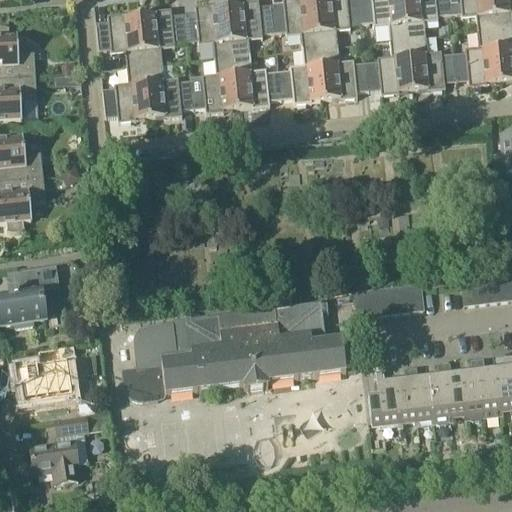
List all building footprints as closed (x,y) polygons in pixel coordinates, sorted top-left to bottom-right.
[(350,30),(362,29),(359,1),(347,2),(346,0),(328,0),(329,1),(315,2),(320,53),(338,51),(336,35),(350,34),(350,30)] [(390,46),(408,44),(403,0),(370,0),(359,1),(362,29),(374,28),(374,31),(388,30),(390,46)] [(437,21),(449,20),(447,0),(403,0),(408,44),(425,42),(424,26),(438,25),(437,21)] [(476,21),(477,37),(495,35),(491,0),(447,0),(449,20),(461,19),(462,22),(476,21)] [(511,0),(491,0),(495,35),(511,33),(511,21),(511,17),(511,0)] [(302,55),(320,53),(315,2),(308,3),(307,3),(301,3),(300,1),(282,3),(283,9),(271,10),(274,38),(286,37),(286,41),(300,39),(302,55)] [(262,40),(274,38),(271,10),(259,12),(259,6),(241,7),(241,10),(227,11),(232,62),(250,60),(248,44),(262,43),(262,40)] [(232,62),(227,11),(213,13),(213,10),(195,12),(195,18),(183,19),(186,47),(198,46),(199,50),(213,48),(214,64),(232,62)] [(186,47),(183,19),(172,21),(171,15),(153,16),(153,19),(139,20),(145,71),(162,69),(161,53),(175,52),(174,49),(186,47)] [(145,71),(139,20),(125,22),(125,19),(107,21),(108,27),(96,28),(98,56),(111,55),(111,59),(125,57),(127,73),(145,71)] [(0,83),(35,82),(34,58),(18,59),(17,41),(9,41),(9,34),(9,33),(0,31),(0,83)] [(511,33),(495,35),(501,86),(511,84),(511,33)] [(501,86),(495,35),(477,37),(479,53),(465,54),(465,58),(453,59),(456,87),(468,85),(469,91),(487,90),(487,87),(501,86)] [(456,87),(453,59),(441,60),(441,57),(427,58),(425,42),(408,44),(413,95),(427,93),(427,96),(445,94),(444,88),(456,87)] [(399,96),(413,95),(408,44),(390,46),(391,62),(377,63),(378,67),(366,68),(369,96),(381,94),(381,100),(389,100),(399,98),(399,99),(399,96)] [(357,97),(369,96),(366,68),(354,69),(353,66),(340,67),(338,51),(320,53),(325,104),(339,102),(339,105),(357,103),(357,97)] [(311,105),(325,104),(320,53),(302,55),(304,71),(290,72),(290,76),(278,77),(281,105),(293,103),(294,110),(311,108),(311,105)] [(269,106),(281,105),(278,77),(266,78),(266,75),(252,76),(250,60),(232,62),(237,113),(252,111),(252,114),(270,112),(269,106)] [(237,113),(232,62),(214,64),(216,80),(196,82),(190,83),(190,86),(193,114),(205,112),(206,119),(224,117),(223,114),(237,113)] [(63,80),(76,80),(75,68),(61,69),(63,80)] [(145,71),(150,122),(164,120),(164,123),(182,121),(181,115),(193,114),(190,86),(178,87),(178,84),(164,85),(162,69),(145,71)] [(150,122),(145,71),(127,73),(128,89),(114,91),(115,94),(102,95),(105,123),(117,122),(118,128),(136,126),(136,123),(150,122)] [(77,93),(76,80),(63,80),(65,94),(77,93)] [(0,125),(22,125),(38,123),(37,105),(35,82),(0,83),(0,125)] [(511,137),(500,139),(502,158),(494,159),(496,177),(504,176),(504,178),(511,177),(511,137)] [(0,186),(43,182),(41,159),(25,160),(23,142),(0,144),(0,186)] [(58,174),(61,180),(78,178),(74,168),(58,174)] [(78,178),(61,180),(65,190),(81,184),(78,178)] [(43,182),(0,186),(0,228),(6,228),(6,235),(6,236),(16,237),(25,234),(24,233),(23,226),(32,225),(30,207),(45,206),(43,182)] [(54,273),(13,280),(16,297),(8,298),(8,299),(0,300),(0,322),(1,330),(14,328),(15,333),(32,330),(32,325),(44,323),(40,295),(57,292),(54,273)] [(509,306),(505,280),(494,281),(498,307),(509,306)] [(498,307),(494,281),(484,282),(488,308),(498,307)] [(488,308),(484,282),(472,283),(475,309),(488,308)] [(475,309),(472,283),(461,285),(464,310),(475,309)] [(424,315),(421,289),(409,291),(412,316),(424,315)] [(412,316),(409,291),(398,292),(402,318),(412,316)] [(402,318),(398,292),(388,293),(391,319),(402,318)] [(391,319),(388,293),(377,294),(380,320),(391,319)] [(380,320),(377,294),(366,296),(369,322),(380,320)] [(369,322),(366,296),(353,297),(356,323),(369,322)] [(327,347),(322,307),(173,326),(172,328),(144,331),(137,337),(134,343),(133,349),(136,373),(121,374),(122,386),(123,394),(127,401),(133,406),(138,407),(159,405),(162,404),(165,401),(243,391),(244,395),(268,392),(267,388),(346,378),(346,377),(355,376),(352,345),(327,347)] [(21,391),(24,409),(75,401),(71,380),(57,382),(55,370),(69,368),(66,353),(29,359),(31,373),(15,375),(17,392),(21,391)] [(500,414),(511,412),(511,375),(510,361),(504,361),(505,373),(495,374),(500,414)] [(485,422),(501,420),(500,414),(495,374),(484,375),(483,364),(477,365),(485,422)] [(485,422),(477,365),(470,366),(472,377),(461,378),(467,425),(469,424),(472,425),(479,425),(481,423),(485,422)] [(450,420),(466,418),(461,378),(451,379),(450,368),(443,369),(450,420)] [(433,423),(450,420),(443,369),(437,370),(438,381),(428,382),(433,423)] [(433,429),(433,423),(428,382),(418,383),(416,372),(410,373),(414,408),(416,425),(417,431),(433,429)] [(400,427),(416,425),(414,408),(410,373),(404,374),(405,385),(395,386),(400,427)] [(382,429),(400,427),(395,386),(384,388),(383,376),(376,377),(379,400),(368,401),(371,429),(382,428),(382,429)] [(86,422),(54,427),(56,443),(74,440),(83,438),(88,438),(86,422)] [(75,446),(30,453),(34,482),(53,479),(55,491),(78,487),(76,475),(79,474),(79,470),(75,446)] [(25,502),(28,507),(34,507),(37,502),(34,496),(28,497),(25,502)]
